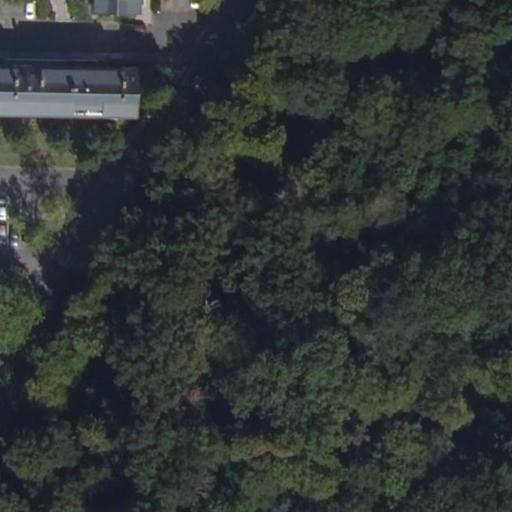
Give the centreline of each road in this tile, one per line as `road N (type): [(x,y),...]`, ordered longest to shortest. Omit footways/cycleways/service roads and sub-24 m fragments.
road 1 (residential): [(0,41),(211,49)]
road 2 (residential): [(0,345),(112,189)]
road 3 (residential): [(112,189),(211,49)]
